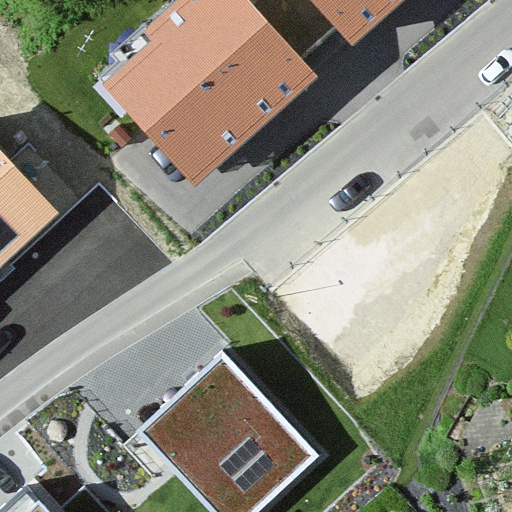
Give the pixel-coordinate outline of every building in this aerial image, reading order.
[(318,75),(250,0),(170,0),(142,25),(155,40),(107,83),(197,184),(318,75)] [(402,0),(310,0),(353,46),(402,0)] [(0,144),(0,272),(64,213),(0,144)] [(257,511),(316,458),(223,358),(141,434),(212,511),(257,511)] [(49,511),(40,502),(28,511),(49,511)]
